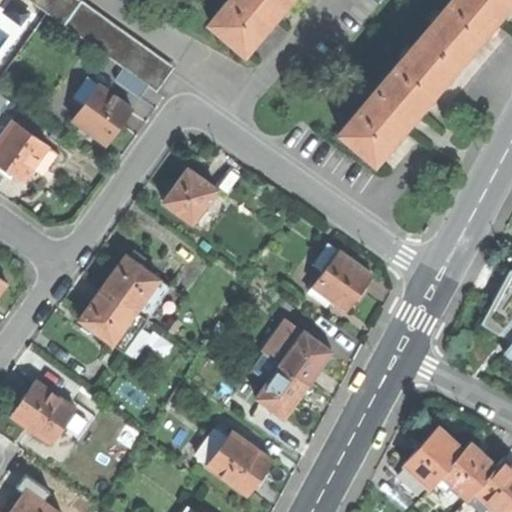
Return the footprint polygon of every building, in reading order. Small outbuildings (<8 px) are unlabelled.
[(148,86),(156,91),(173,69),(77,0),(26,0),(87,43),(123,68),(148,86)] [(227,0),(210,22),(245,51),(275,15),(282,7),(287,0),(227,0)] [(451,0),(340,131),(375,161),(404,127),(412,117),(418,110),(494,21),(497,17),(509,2),(511,0),(451,0)] [(140,97),(148,86),(123,68),(115,79),(140,97)] [(86,102),(99,84),(89,78),(76,95),(86,102)] [(99,84),(86,102),(73,119),(106,144),(119,126),(132,109),(99,84)] [(0,162),(4,166),(24,180),(32,168),(45,177),(60,154),(13,120),(0,138),(0,162)] [(165,203),(197,226),(209,209),(205,206),(217,189),(188,168),(181,177),(174,186),(176,188),(165,203)] [(314,259),(325,268),(338,250),(331,245),(327,241),(314,259)] [(325,268),(313,285),(328,296),(346,309),(361,289),(372,275),(338,250),(325,268)] [(103,286),(138,311),(160,279),(125,255),(114,270),(103,286)] [(494,299),(482,323),(511,341),(511,271),(510,270),(497,293),(494,299)] [(328,296),(313,285),(308,291),(323,302),(328,296)] [(138,311),(103,286),(92,301),(79,319),(114,344),(138,311)] [(161,327),(173,336),(182,324),(170,315),(161,327)] [(287,321),(280,329),(287,334),(293,326),(287,321)] [(153,335),(141,326),(123,350),(136,359),(147,343),(153,335)] [(280,329),(264,352),(308,383),(321,364),(331,351),(304,331),(303,333),(293,326),(287,334),(280,329)] [(155,332),(153,335),(147,343),(172,361),(180,350),(155,332)] [(269,380),(257,396),(284,416),(297,397),(308,383),(264,352),(252,368),(269,380)] [(64,426),(73,414),(76,409),(35,380),(23,396),(11,414),(51,443),(64,426)] [(73,414),(64,426),(73,433),(82,421),(73,414)] [(437,425),(424,440),(403,463),(404,464),(391,478),(391,480),(392,480),(412,496),(413,496),(415,496),(425,484),(429,487),(436,480),(463,449),(437,425)] [(197,458),(247,494),(261,475),(272,460),(232,431),(228,436),(218,429),(197,458)] [(453,485),(467,498),(497,465),(481,451),(470,442),(463,449),(436,480),(448,491),(453,485)] [(488,504),(497,511),(502,511),(511,501),(511,466),(503,458),(497,465),(467,498),(468,499),(468,498),(482,511),(488,504)] [(16,487),(24,492),(25,489),(39,499),(40,498),(43,500),(50,491),(26,474),(16,487)] [(9,511),(59,511),(43,500),(40,498),(39,499),(25,489),(24,492),(16,503),(9,511)] [(511,511),(511,501),(502,511),(511,511)]
